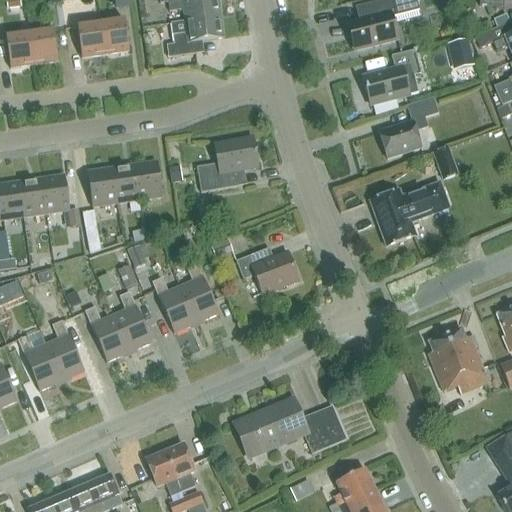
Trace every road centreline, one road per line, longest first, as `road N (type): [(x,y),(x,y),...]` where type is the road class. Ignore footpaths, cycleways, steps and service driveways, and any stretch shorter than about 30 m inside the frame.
road 1 (tertiary): [(0,483),(363,330)]
road 2 (residential): [(363,330),(277,83)]
road 3 (residential): [(0,143),(177,118),(226,96)]
road 4 (residential): [(0,107),(192,79),(226,96)]
road 5 (residential): [(438,511),(363,330)]
road 6 (tertiary): [(363,330),(511,263)]
